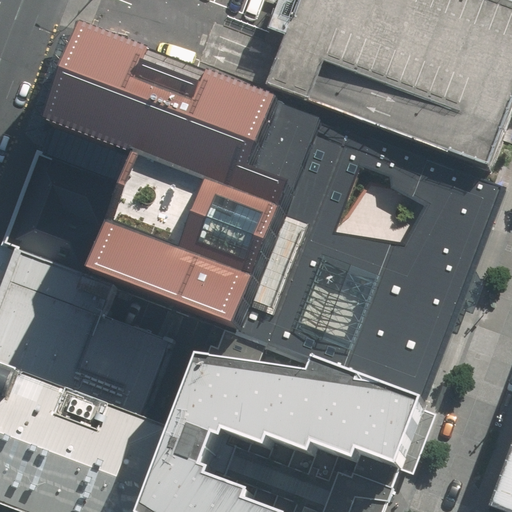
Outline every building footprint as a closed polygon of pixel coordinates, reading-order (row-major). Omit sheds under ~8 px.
[(511,3),(502,0),(301,0),(275,68),(267,88),(495,173),(511,126),(511,3)] [(97,272),(224,319),(425,394),(501,189),(299,114),(89,36),(45,154),(13,240),(97,272)] [(0,365),(147,420),(174,348),(106,323),(118,290),(0,246),(0,365)] [(402,471),(426,407),(322,369),(313,380),(207,363),(150,511),(271,511),(254,505),(258,497),(213,482),(217,476),(211,472),(222,442),(230,444),(232,436),(272,451),(275,444),(316,458),(319,449),(360,465),(363,457),(402,471)] [(145,511),(175,434),(0,367),(0,500),(31,511),(145,511)] [(511,511),(511,450),(489,510),(493,511),(511,511)] [(386,511),(402,471),(363,457),(360,465),(342,511),(386,511)]
